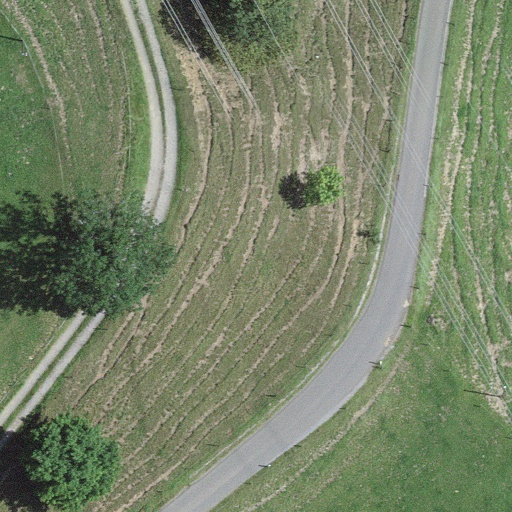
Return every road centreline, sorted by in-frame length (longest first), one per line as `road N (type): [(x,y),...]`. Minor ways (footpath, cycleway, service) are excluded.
road 1 (unclassified): [(437,0),(402,256),(381,320),(335,381),(181,511)]
road 2 (track): [(0,435),(95,310),(156,205),(164,117),(136,0)]
